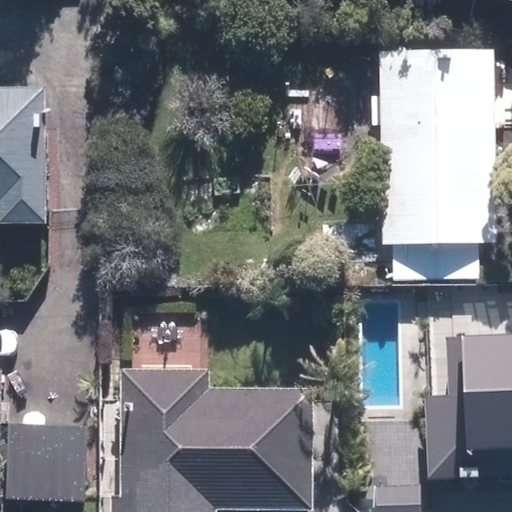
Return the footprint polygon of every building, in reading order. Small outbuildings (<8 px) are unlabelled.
[(476,56),(369,59),(374,249),(482,246),(476,56)] [(0,220),(28,219),(24,101),(0,102),(0,220)] [(511,344),(443,348),(447,408),(422,409),(425,481),(511,476),(511,344)] [(200,381),(109,381),(108,511),(199,511),(199,497),(301,498),(301,408),(199,408),(200,381)] [(0,497),(76,498),(76,429),(0,428),(0,497)]
